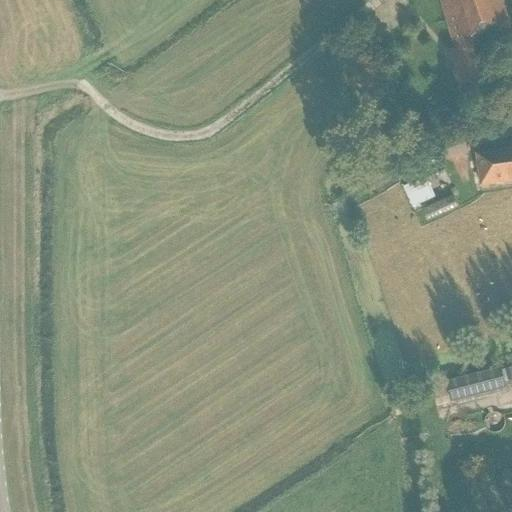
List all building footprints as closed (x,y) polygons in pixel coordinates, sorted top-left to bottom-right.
[(439,0),(443,11),(455,52),(460,51),(470,83),(474,98),(495,92),(483,48),(511,39),(511,17),(507,0),(439,0)] [(431,122),(450,117),(447,105),(427,110),(431,122)] [(511,150),(476,155),(480,187),(511,182),(511,150)] [(412,208),(433,198),(423,176),(418,179),(418,180),(402,189),(412,208)] [(453,200),(423,214),(426,220),(456,207),(453,200)] [(451,403),(506,389),(500,368),(446,383),(451,403)] [(494,433),(496,433),(497,433),(499,432),(500,431),(501,430),(503,429),(503,428),(504,426),(504,424),(504,423),(504,421),(504,420),(503,418),(502,417),(501,416),(500,415),(499,414),(497,413),(496,413),(494,413),(493,413),(491,413),(490,414),(488,415),(487,416),(486,417),(485,418),(485,420),(484,421),(484,423),(484,425),(484,426),(485,428),(486,429),(487,430),(488,431),(490,432),(491,433),(493,433),(494,433)]
